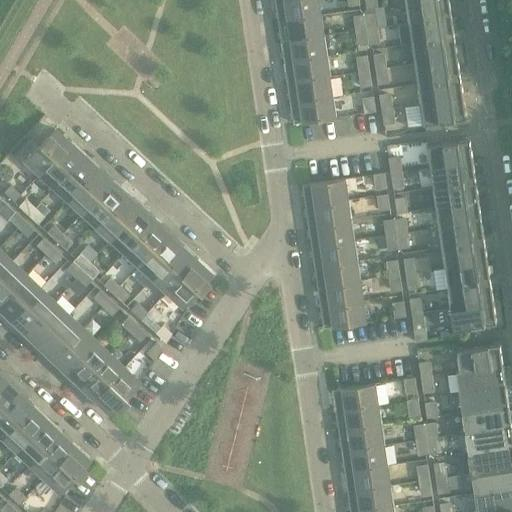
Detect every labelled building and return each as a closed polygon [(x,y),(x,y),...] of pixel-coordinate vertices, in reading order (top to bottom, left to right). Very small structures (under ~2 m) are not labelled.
[(319,0),(288,0),(276,2),(279,22),(322,16),(319,0)] [(377,0),(366,0),(368,9),(379,7),(377,0)] [(450,0),(428,0),(407,3),(410,23),(453,17),(450,0)] [(377,15),(366,17),(368,30),(379,28),(377,15)] [(322,16),(279,22),(282,42),(325,36),(322,16)] [(355,19),(356,31),(368,30),(366,17),(355,19)] [(410,23),(400,25),(403,45),(413,43),(456,37),(453,17),(410,23)] [(379,28),(368,30),(369,42),(380,41),(379,28)] [(368,30),(356,31),(358,44),(369,42),(368,30)] [(325,36),(282,42),(285,62),(328,56),(325,36)] [(456,37),(413,43),(416,64),(459,57),(456,37)] [(375,57),(377,69),(388,68),(386,55),(375,57)] [(328,56),(285,62),(288,83),(331,76),(328,56)] [(459,57),(416,64),(419,84),(462,77),(459,57)] [(357,59),(359,72),(371,70),(369,58),(357,59)] [(388,68),(377,69),(378,82),(390,80),(388,68)] [(371,70),(359,72),(361,85),(372,83),(371,70)] [(331,76),(288,83),(291,103),(334,96),(331,76)] [(462,77),(419,84),(422,104),(465,98),(462,77)] [(334,96),(291,103),(295,124),(337,118),(334,96)] [(381,97),(383,110),(394,108),(392,96),(381,97)] [(465,98),(422,104),(425,125),(468,119),(465,98)] [(363,101),(365,113),(377,112),(375,99),(363,101)] [(394,108),(383,110),(384,123),(396,121),(394,108)] [(26,161),(40,174),(69,143),(54,130),(40,145),(31,137),(14,156),(22,165),(26,161)] [(471,140),(429,146),(428,146),(431,167),(474,161),(471,140)] [(69,143),(40,174),(54,187),(86,154),(78,146),(75,149),(69,143)] [(86,154),(54,187),(69,200),(97,169),(91,164),(94,161),(86,154)] [(401,159),(390,160),(392,173),(403,171),(401,159)] [(474,161),(431,167),(434,187),(477,181),(474,161)] [(97,169),(69,200),(83,213),(114,180),(106,172),(103,175),(97,169)] [(403,171),(392,173),(394,186),(405,184),(403,171)] [(386,173),(374,175),(376,187),(388,185),(386,173)] [(304,185),(307,206),(349,200),(346,179),(319,183),(304,185)] [(114,180),(83,213),(97,226),(125,196),(119,190),(122,187),(114,180)] [(477,181),(434,187),(437,208),(480,201),(477,181)] [(11,185),(4,193),(14,202),(21,195),(11,185)] [(389,194),(378,196),(379,208),(391,207),(389,194)] [(125,196),(97,226),(111,239),(142,206),(134,198),(131,201),(125,196)] [(19,207),(28,215),(35,208),(26,199),(19,207)] [(407,199),(396,201),(398,214),(409,212),(407,199)] [(349,200),(307,206),(310,226),(352,220),(349,200)] [(480,201),(437,208),(440,228),(483,222),(480,201)] [(142,206),(111,239),(125,253),(154,222),(147,216),(150,213),(142,206)] [(35,208),(28,215),(38,224),(45,217),(35,208)] [(8,220),(18,228),(25,221),(15,212),(8,220)] [(352,220),(310,226),(313,247),(355,240),(352,220)] [(407,220),(396,221),(398,234),(409,232),(407,220)] [(25,221),(18,228),(27,237),(34,230),(25,221)] [(385,223),(387,236),(398,234),(396,221),(385,223)] [(154,222),(125,253),(139,266),(170,232),(162,225),(160,227),(154,222)] [(483,222),(440,228),(443,248),(486,242),(483,222)] [(47,233),(56,242),(63,234),(54,225),(47,233)] [(170,232),(139,266),(153,279),(182,248),(176,242),(178,240),(170,232)] [(409,232),(398,234),(400,247),(411,245),(409,232)] [(63,234),(56,242),(66,250),(73,243),(63,234)] [(398,234),(387,236),(389,248),(400,247),(398,234)] [(36,246),(46,254),(53,247),(43,238),(36,246)] [(355,240),(313,247),(316,267),(358,260),(355,240)] [(486,242),(443,248),(446,268),(489,262),(486,242)] [(53,247),(46,254),(55,263),(63,256),(53,247)] [(182,248),(153,279),(167,292),(196,261),(182,248)] [(0,250),(0,275),(12,263),(0,250)] [(81,254),(73,262),(83,270),(90,263),(81,254)] [(358,260),(316,267),(319,287),(361,281),(358,260)] [(405,261),(407,274),(418,272),(416,260),(405,261)] [(196,261),(167,292),(182,306),(196,291),(199,293),(208,283),(205,281),(211,275),(196,261)] [(83,270),(73,262),(66,269),(76,278),(83,270)] [(388,264),(390,277),(401,275),(399,262),(388,264)] [(489,262),(446,268),(449,288),(492,282),(489,262)] [(12,263),(0,275),(0,303),(26,276),(12,263)] [(90,263),(83,270),(92,279),(100,272),(90,263)] [(83,270),(76,278),(85,287),(92,279),(83,270)] [(418,272),(407,274),(409,287),(420,285),(418,272)] [(401,275),(390,277),(391,289),(403,288),(401,275)] [(26,276),(0,303),(0,308),(3,312),(1,315),(9,322),(40,289),(26,276)] [(103,285),(113,294),(120,286),(110,278),(103,285)] [(361,281),(319,287),(322,307),(364,301),(361,281)] [(492,282),(449,288),(452,308),(495,302),(492,282)] [(120,286),(113,294),(122,303),(129,295),(120,286)] [(40,289),(9,322),(17,330),(19,327),(25,333),(54,302),(40,289)] [(93,298),(102,307),(109,299),(100,290),(93,298)] [(109,299),(102,307),(112,316),(119,308),(109,299)] [(411,302),(413,314),(424,313),(422,300),(411,302)] [(364,301),(322,307),(325,328),(367,322),(364,301)] [(54,302),(25,333),(31,339),(29,341),(37,349),(68,316),(54,302)] [(495,302),(452,308),(455,330),(498,323),(495,302)] [(137,303),(130,310),(141,320),(148,313),(137,303)] [(394,305),(396,318),(407,316),(405,304),(394,305)] [(424,313),(413,314),(415,327),(426,325),(424,313)] [(68,316),(37,349),(44,356),(47,354),(53,359),(82,329),(68,316)] [(121,324),(131,333),(138,326),(128,317),(121,324)] [(166,343),(172,334),(163,325),(156,333),(166,343)] [(138,326),(131,333),(140,342),(147,334),(138,326)] [(82,329),(53,359),(67,373),(96,342),(82,329)] [(96,342),(67,373),(81,386),(110,355),(96,342)] [(146,353),(154,361),(162,349),(156,343),(146,353)] [(501,344),(459,351),(458,351),(461,370),(462,372),(504,365),(501,344)] [(110,355),(81,386),(95,399),(124,369),(110,355)] [(432,363),(420,365),(422,378),(433,376),(432,363)] [(457,371),(461,393),(507,386),(504,365),(462,372),(461,370),(457,371)] [(124,369),(95,399),(109,413),(115,407),(118,410),(127,400),(124,397),(138,383),(124,369)] [(433,376),(422,378),(424,390),(435,389),(433,376)] [(416,377),(405,379),(406,392),(418,390),(416,377)] [(4,381),(0,385),(0,412),(20,391),(13,384),(10,387),(4,381)] [(334,390),(337,411),(380,404),(376,383),(349,387),(334,390)] [(507,386),(461,393),(464,413),(510,406),(507,386)] [(20,391),(0,412),(0,435),(3,438),(32,407),(26,402),(28,399),(20,391)] [(419,399),(408,400),(410,413),(421,411),(419,399)] [(380,404),(337,411),(340,431),(383,425),(380,404)] [(438,404),(426,405),(428,418),(439,416),(438,404)] [(511,417),(510,406),(464,413),(467,433),(511,426),(511,417)] [(32,407),(3,438),(17,451),(48,418),(41,410),(38,413),(32,407)] [(48,418),(17,451),(31,464),(60,434),(54,428),(56,426),(48,418)] [(437,424),(426,426),(428,439),(439,437),(437,424)] [(383,425),(340,431),(343,451),(386,445),(383,425)] [(415,428),(417,440),(428,439),(426,426),(415,428)] [(511,426),(467,433),(470,453),(511,446),(511,426)] [(60,434),(31,464),(45,478),(74,447),(60,434)] [(439,437),(428,439),(430,451),(441,450),(439,437)] [(428,439),(417,440),(419,453),(430,451),(428,439)] [(386,445),(343,451),(346,471),(389,465),(386,445)] [(511,446),(470,453),(473,473),(511,467),(511,446)] [(74,447),(45,478),(59,492),(74,477),(76,479),(86,470),(83,467),(88,461),(74,447)] [(435,466),(437,479),(448,477),(446,464),(435,466)] [(389,465),(346,471),(349,491),(392,485),(389,465)] [(418,468),(420,481),(431,479),(429,467),(418,468)] [(511,467),(473,473),(476,493),(511,488),(511,467)] [(448,477),(437,479),(439,491),(450,489),(448,477)] [(431,479),(420,481),(422,494),(433,492),(431,479)] [(392,485),(349,491),(352,511),(395,505),(392,485)] [(15,488),(8,495),(19,505),(26,497),(15,488)] [(511,488),(476,493),(478,511),(488,511),(511,508),(511,488)] [(0,510),(2,511),(16,511),(17,511),(7,502),(0,510)]
